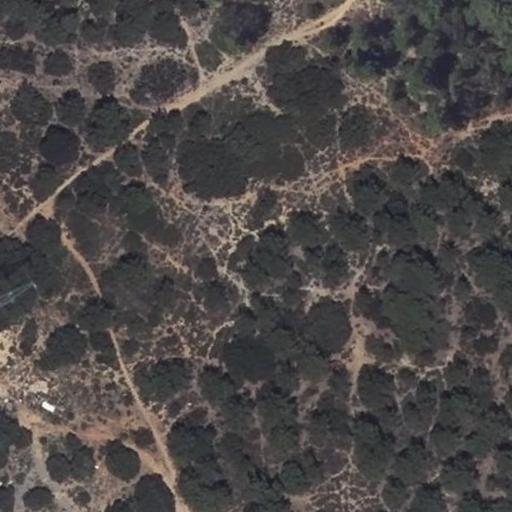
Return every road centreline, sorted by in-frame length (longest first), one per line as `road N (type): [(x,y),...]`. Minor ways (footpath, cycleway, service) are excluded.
road 1 (track): [(347,0),(329,29),(305,32),(0,255)]
road 2 (track): [(0,403),(20,415),(35,458),(80,511)]
